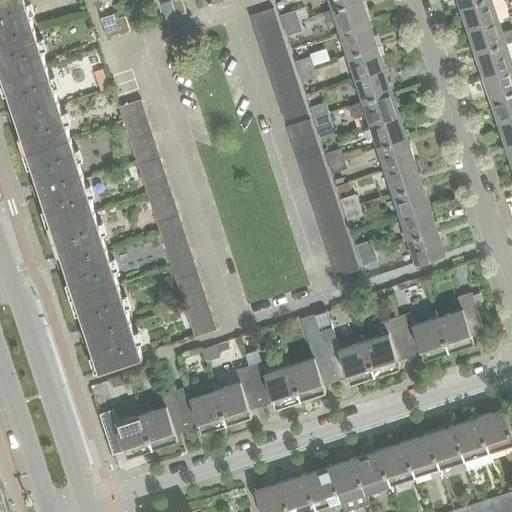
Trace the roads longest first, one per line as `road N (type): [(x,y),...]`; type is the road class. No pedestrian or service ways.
road 1 (residential): [(85,507),(511,367)]
road 2 (residential): [(511,289),(413,0)]
road 3 (secondary): [(85,507),(8,275)]
road 4 (secondary): [(0,361),(50,511)]
